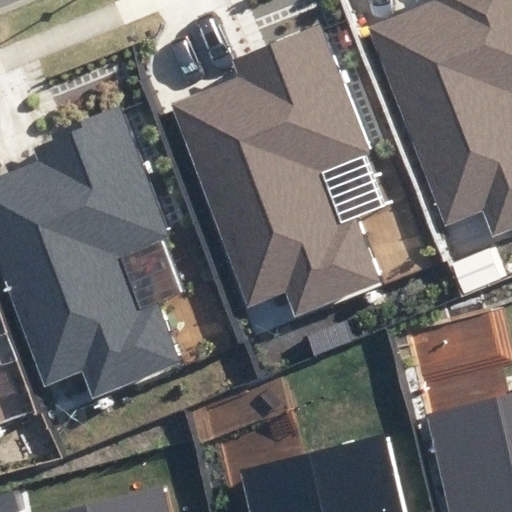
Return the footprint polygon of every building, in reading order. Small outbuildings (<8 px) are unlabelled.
[(511,0),(434,0),(369,26),(447,224),(483,210),(492,234),(511,225),(511,0)] [(239,78),(174,103),(253,304),(288,291),(297,314),(377,282),(331,165),(363,153),(315,31),(234,63),(239,78)] [(37,163),(0,177),(0,260),(51,390),(86,376),(95,399),(175,368),(129,251),(161,238),(113,116),(31,148),(37,163)] [(511,511),(511,395),(427,416),(449,511),(511,511)] [(400,511),(383,439),(242,472),(251,511),(400,511)] [(166,511),(161,489),(64,511),(166,511)]
